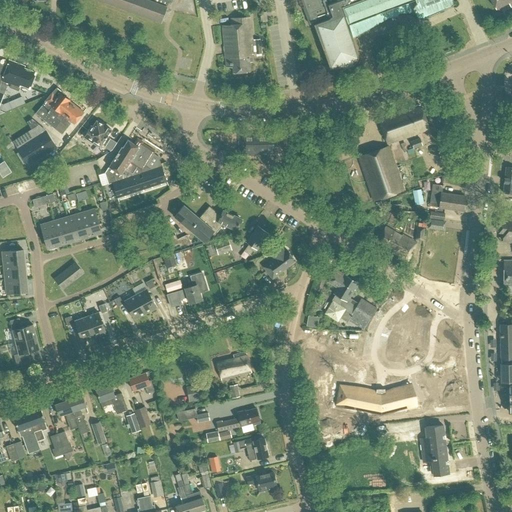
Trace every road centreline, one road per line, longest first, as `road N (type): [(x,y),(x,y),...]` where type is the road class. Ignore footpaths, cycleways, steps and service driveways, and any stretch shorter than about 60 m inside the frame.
road 1 (tertiary): [(196,106),(269,111),(345,102),(451,67)]
road 2 (residential): [(55,375),(301,287)]
road 3 (residential): [(309,504),(284,377),(301,287)]
road 4 (tertiary): [(196,106),(98,74),(0,19)]
road 5 (tertiary): [(494,511),(469,317)]
road 6 (residential): [(322,228),(193,146),(196,106)]
road 7 (residential): [(55,375),(18,198)]
road 8 (tertiary): [(469,317),(483,137)]
road 9 (residential): [(469,317),(322,228)]
road 10 (unknown): [(322,228),(334,197),(330,153),(376,130)]
